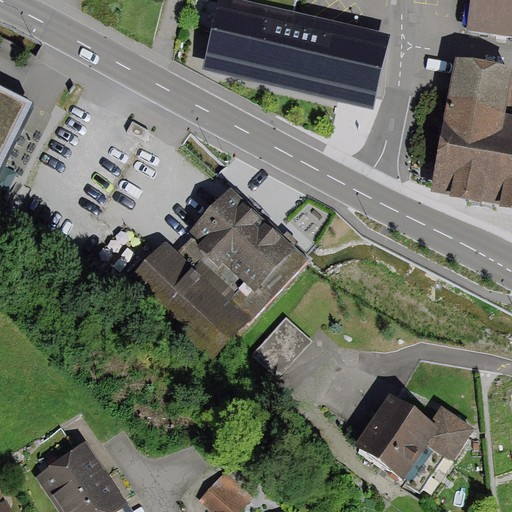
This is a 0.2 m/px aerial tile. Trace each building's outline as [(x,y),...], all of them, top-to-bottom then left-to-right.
[(221,0),(205,70),(373,111),(392,36),(294,13),(296,0),(237,0),(236,3),(226,0),(221,0)] [(511,0),(471,0),(467,27),(511,33),(511,0)] [(433,195),(511,205),(511,128),(495,126),(502,77),(449,70),(433,195)] [(0,168),(33,104),(0,86),(0,168)] [(308,260),(229,187),(187,232),(191,236),(176,251),(194,268),(201,260),(258,313),(308,260)] [(176,251),(164,242),(127,285),(209,361),(258,313),(201,260),(194,268),(176,251)] [(285,319),(252,356),(278,380),(312,342),(285,319)] [(388,396),(354,448),(417,490),(442,453),(452,459),(472,429),(442,410),(432,425),(388,396)] [(37,479),(54,505),(98,480),(82,452),(37,479)] [(223,473),(198,501),(209,511),(230,511),(247,494),(223,473)] [(98,480),(54,505),(57,511),(112,511),(115,511),(98,480)]
